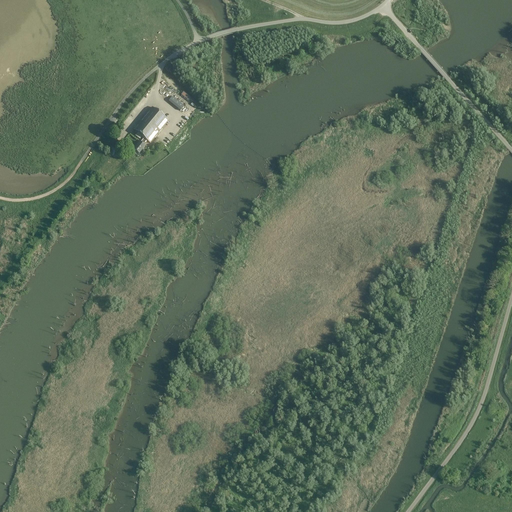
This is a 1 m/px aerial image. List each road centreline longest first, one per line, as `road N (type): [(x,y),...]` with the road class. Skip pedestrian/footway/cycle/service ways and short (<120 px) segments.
road 1 (unclassified): [(408,511),(472,424),(511,297)]
road 2 (unclassified): [(383,6),(511,149)]
road 3 (unclassified): [(166,59),(259,24),(300,17),(326,23)]
